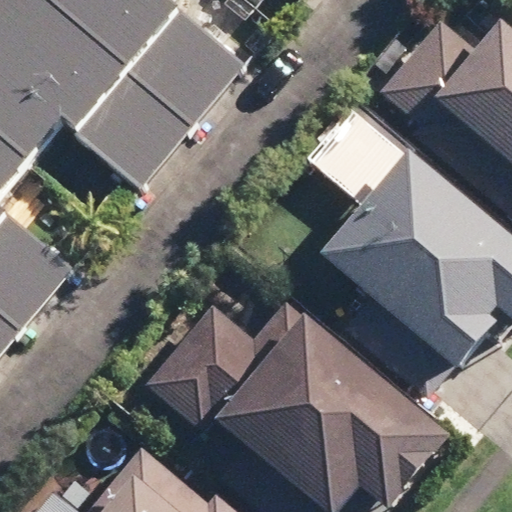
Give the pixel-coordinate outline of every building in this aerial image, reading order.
[(28,0),(0,34),(0,374),(317,0),(28,0)] [(511,37),(495,56),(458,22),(392,94),(511,204),(511,37)] [(511,216),(430,146),(335,257),(384,299),(361,326),(442,396),(470,364),(485,377),(511,345),(511,216)] [(321,327),(299,308),(271,340),(225,299),(153,382),(216,438),(226,427),(236,437),(243,429),(263,447),(234,479),(271,511),(340,511),(343,509),(345,511),(373,511),(390,493),(409,509),(470,439),(331,316),(321,327)] [(218,504),(157,451),(104,511),(86,511),(66,494),(50,511),(251,511),(229,492),(218,504)]
